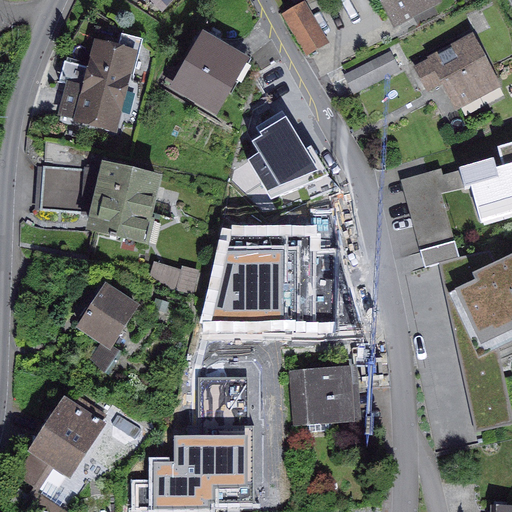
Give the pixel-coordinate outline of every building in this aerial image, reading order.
[(386,0),(391,8),(405,0),(386,0)] [(309,65),(333,50),(306,9),(283,24),(309,65)] [(496,67),(470,20),(419,48),(431,71),(444,64),(457,88),(496,67)] [(124,112),(135,35),(93,29),(82,106),(124,112)] [(245,60),(205,37),(176,84),(217,108),(245,60)] [(354,99),(403,78),(394,58),(345,79),(354,99)] [(286,113),(248,133),(270,175),(308,156),(286,113)] [(468,162),(479,205),(511,196),(511,131),(495,136),(500,153),(468,162)] [(158,178),(106,166),(92,225),(143,238),(158,178)] [(43,215),(84,216),(84,176),(44,176),(43,215)] [(314,234),(230,234),(208,325),(314,324),(314,234)] [(511,255),(494,264),(489,253),(442,263),(477,428),(511,421),(494,338),(511,329),(511,255)] [(151,287),(178,295),(183,280),(155,272),(151,287)] [(110,344),(135,306),(107,288),(82,326),(110,344)] [(353,370),(294,374),(297,421),(356,417),(353,370)] [(34,450),(70,473),(101,425),(66,402),(34,450)] [(249,435),(174,435),(174,462),(154,462),(154,509),(212,509),(212,502),(216,502),(215,488),(250,488),(249,435)] [(511,511),(511,490),(499,489),(497,511),(511,511)]
